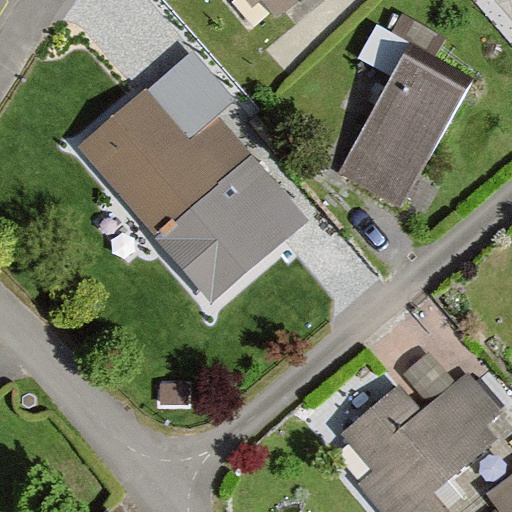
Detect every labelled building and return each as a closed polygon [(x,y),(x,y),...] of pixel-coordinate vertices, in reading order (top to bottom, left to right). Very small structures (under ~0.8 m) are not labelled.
[(285,0),(227,0),(253,29),(285,0)] [(467,99),(404,62),(335,178),(398,215),(467,99)] [(279,238),(140,86),(64,155),(203,307),(279,238)] [(415,413),(399,393),(334,446),(387,511),(453,511),(464,503),(442,476),(509,422),(467,371),(415,413)] [(511,511),(511,472),(484,495),(497,511),(511,511)]
